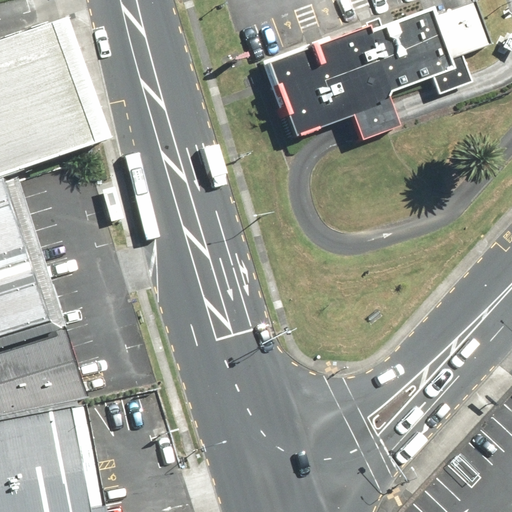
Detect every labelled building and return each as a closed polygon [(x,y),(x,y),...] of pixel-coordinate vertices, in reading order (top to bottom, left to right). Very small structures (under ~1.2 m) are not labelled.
[(354,27),(251,64),(258,85),(260,90),(262,96),(278,140),(336,120),(376,106),(375,102),(378,95),(420,79),(424,88),(456,77),(449,57),(476,48),(460,5),(419,19),(416,11),(356,33),(354,27)] [(0,41),(0,180),(78,155),(37,30),(0,41)] [(456,77),(424,88),(427,96),(458,84),(456,77)] [(376,106),(336,120),(344,143),(384,128),(376,106)] [(0,347),(36,336),(0,225),(0,347)] [(0,428),(71,415),(56,334),(0,352),(0,428)] [(0,511),(89,511),(71,415),(0,428),(0,511)]
